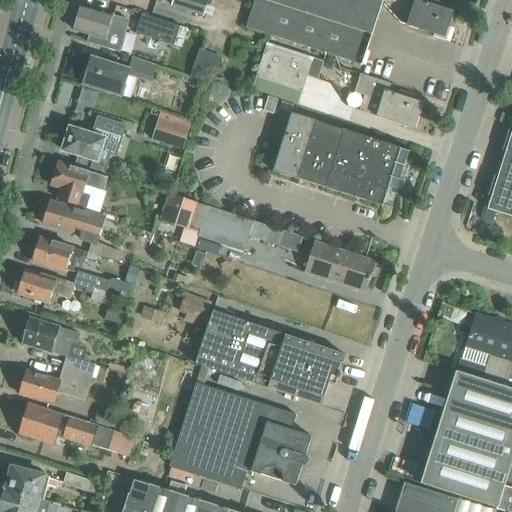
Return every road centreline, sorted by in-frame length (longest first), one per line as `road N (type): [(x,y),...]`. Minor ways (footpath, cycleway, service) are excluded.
road 1 (residential): [(345,511),(430,249)]
road 2 (residential): [(430,249),(508,0)]
